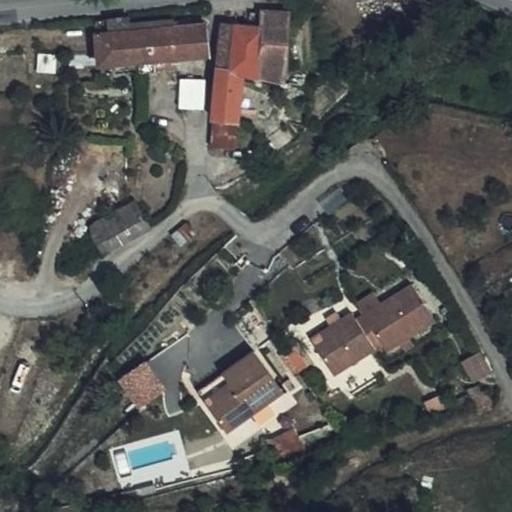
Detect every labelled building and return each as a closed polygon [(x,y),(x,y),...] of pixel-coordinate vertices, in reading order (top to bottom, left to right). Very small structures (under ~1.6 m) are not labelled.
[(237,25),(223,23),(211,148),(237,150),(244,76),(249,26),(244,26),(245,14),(238,13),(237,25)] [(251,13),(249,26),(261,27),(262,13),(251,13)] [(258,69),(287,72),(287,67),(287,14),(262,13),(261,27),(258,69)] [(132,21),(97,24),(99,56),(81,58),(82,70),(100,68),(100,65),(158,60),(155,31),(154,31),(134,32),(132,21)] [(244,76),(286,83),(287,72),(258,69),(261,27),(249,26),(244,76)] [(180,29),(184,57),(209,55),(205,28),(180,29)] [(155,31),(158,60),(184,57),(180,29),(155,31)] [(209,55),(184,57),(184,82),(205,81),(209,55)] [(279,157),(298,142),(286,127),(266,142),(279,157)] [(98,235),(108,252),(148,230),(134,204),(90,228),(92,238),(98,235)] [(92,239),(102,256),(108,252),(98,235),(92,238),(92,239)] [(383,305),(363,316),(373,332),(367,335),(375,349),(376,350),(383,346),(387,351),(399,343),(407,338),(435,321),(413,286),(383,305)] [(375,294),(356,305),(363,316),(383,305),(375,294)] [(330,329),(343,321),(337,313),(325,321),(330,329)] [(373,332),(363,316),(356,320),(353,315),(343,321),(330,329),(312,341),(333,376),(375,349),(367,335),(373,332)] [(414,347),(407,338),(399,343),(406,352),(414,347)] [(298,344),(285,352),(299,374),(305,369),(297,355),(302,352),(298,344)] [(233,388),(207,407),(227,432),(282,392),(253,352),(223,373),(233,388)] [(472,382),(488,373),(477,353),(461,361),(472,382)] [(119,376),(141,408),(169,389),(148,358),(119,376)] [(197,392),(207,407),(233,388),(223,373),(197,392)] [(479,405),(498,399),(489,380),(471,387),(478,403),(479,405)] [(306,450),(294,431),(271,443),(282,461),(306,450)]
